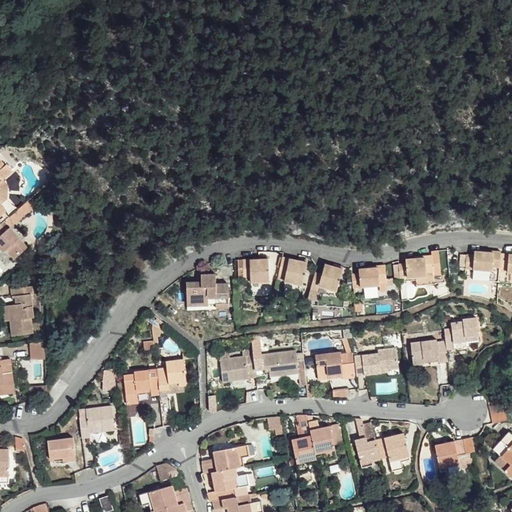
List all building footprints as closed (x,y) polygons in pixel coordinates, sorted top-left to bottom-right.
[(4,166),(0,161),(0,226),(1,226),(7,220),(3,215),(4,213),(0,208),(0,181),(2,180),(13,171),(7,164),(4,166)] [(32,210),(26,203),(18,211),(24,218),(32,210)] [(7,233),(24,218),(18,211),(7,220),(1,226),(7,233)] [(26,254),(7,233),(1,226),(0,226),(0,250),(4,255),(13,266),(26,254)] [(501,253),(501,252),(494,251),(494,253),(476,251),(476,256),(475,271),(475,274),(492,276),(492,272),(499,272),(501,253)] [(426,274),(433,273),(431,252),(424,253),(424,255),(405,257),(405,263),(407,276),(407,281),(426,278),(426,274)] [(508,254),(501,253),(499,272),(507,272),(508,254)] [(475,271),(476,256),(467,256),(466,270),(475,271)] [(269,282),(269,258),(259,259),(242,259),(243,276),(250,276),(250,282),(269,282)] [(308,270),(298,266),(283,260),(283,261),(277,277),(284,280),(281,286),(299,293),(308,270)] [(388,279),(385,261),(381,262),(379,263),(377,263),(377,266),(358,268),(359,273),(351,274),(352,288),(376,285),(375,281),(388,279)] [(322,271),(315,270),(310,287),(318,288),(319,283),(337,288),(343,267),(332,264),(324,262),(322,271)] [(407,276),(405,263),(398,264),(399,278),(407,276)] [(228,305),(228,281),(215,281),(215,271),(200,272),(200,280),(185,280),(186,303),(214,303),(214,305),(228,305)] [(14,287),(15,295),(21,295),(22,302),(16,303),(7,304),(9,321),(10,336),(32,334),(30,318),(33,317),(30,293),(32,293),(31,285),(14,287)] [(464,335),(476,333),(474,317),(462,318),(461,320),(450,322),(451,328),(444,329),(445,340),(446,349),(454,348),(453,342),(464,340),(464,335)] [(446,349),(445,340),(436,341),(435,339),(410,342),(413,365),(424,364),(424,359),(437,357),(438,363),(447,361),(446,349)] [(155,349),(154,340),(144,341),(145,350),(155,349)] [(45,362),(45,344),(30,345),(30,362),(45,362)] [(381,367),(388,367),(399,365),(397,346),(379,348),(380,353),(354,355),(356,370),(356,374),(381,371),(381,367)] [(184,350),(185,361),(195,360),(192,351),(184,350)] [(261,351),(253,351),(255,370),(269,368),(269,376),(297,373),(294,350),(261,354),(261,351)] [(342,372),(340,352),(340,350),(314,353),(317,378),(328,377),(328,373),(342,372)] [(255,370),(253,351),(246,352),(246,355),(221,358),(223,381),(249,378),(249,371),(255,370)] [(354,355),(353,351),(347,352),(349,371),(356,370),(354,355)] [(349,371),(347,352),(340,352),(342,372),(349,371)] [(180,388),(188,387),(185,361),(167,363),(167,368),(157,369),(160,397),(170,396),(169,386),(179,385),(180,388)] [(8,362),(0,362),(0,396),(12,395),(8,362)] [(116,378),(115,368),(106,369),(104,379),(116,378)] [(160,397),(157,369),(136,371),(136,375),(125,376),(127,395),(149,393),(150,396),(150,398),(160,397)] [(189,394),(188,387),(180,388),(179,385),(169,386),(170,396),(189,394)] [(138,397),(150,396),(149,393),(127,395),(128,406),(139,405),(138,397)] [(492,414),(506,411),(504,402),(495,404),(491,405),(492,414)] [(89,432),(101,431),(115,429),(112,405),(86,408),(86,416),(79,417),(82,437),(89,437),(89,432)] [(508,420),(506,411),(492,414),(494,423),(508,420)] [(309,421),(308,415),(298,415),(301,424),(303,437),(299,438),(293,439),(299,473),(310,471),(309,464),(318,462),(316,457),(309,421)] [(283,427),(281,416),(268,418),(270,430),(283,427)] [(367,437),(363,423),(362,419),(356,419),(361,439),(367,437)] [(318,420),(313,421),(309,421),(316,457),(325,455),(327,461),(337,459),(334,444),(343,442),(339,425),(321,429),(318,420)] [(377,439),(372,421),(363,423),(367,437),(361,439),(356,440),(362,468),(373,465),(372,460),(381,459),(377,439)] [(502,440),(511,449),(511,433),(510,431),(502,440)] [(62,453),(74,452),(72,432),(46,435),(48,454),(54,454),(62,453)] [(404,433),(377,439),(381,459),(389,457),(393,470),(403,468),(402,461),(410,459),(404,433)] [(23,438),(17,437),(17,446),(25,446),(23,438)] [(473,438),(465,440),(467,453),(476,451),(473,438)] [(467,453),(465,440),(436,445),(441,471),(450,469),(452,476),(461,474),(458,454),(467,453)] [(511,476),(511,449),(502,440),(495,449),(502,455),(496,462),(511,476)] [(236,467),(244,466),(243,457),(250,456),(248,445),(214,451),(215,458),(215,462),(203,465),(205,473),(213,472),(236,467)] [(0,448),(0,482),(10,482),(9,448),(0,448)] [(159,461),(157,462),(162,481),(171,478),(170,473),(166,460),(164,460),(159,461)] [(169,460),(166,460),(170,473),(183,470),(182,468),(180,466),(177,464),(173,461),(169,460)] [(238,476),(236,467),(213,472),(216,491),(208,493),(210,501),(213,501),(236,496),(235,488),(249,485),(247,474),(238,476)] [(152,511),(192,501),(189,492),(176,496),(175,491),(173,485),(141,494),(144,505),(150,503),(152,511)] [(176,496),(189,492),(187,488),(175,491),(176,496)] [(251,503),(250,494),(236,496),(213,501),(215,510),(227,508),(228,511),(260,511),(263,511),(261,501),(251,503)] [(105,511),(114,510),(111,500),(101,502),(105,511)] [(183,511),(194,509),(192,501),(152,511),(183,511)]
